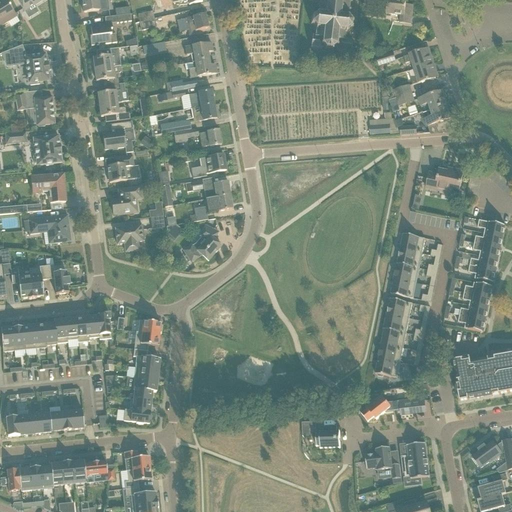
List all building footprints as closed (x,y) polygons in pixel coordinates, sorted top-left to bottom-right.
[(0,27),(17,17),(11,9),(6,0),(0,3),(0,27)] [(40,0),(16,0),(24,12),(42,1),(40,0)] [(83,0),(83,1),(82,1),(83,13),(106,10),(105,0),(83,0)] [(319,0),(319,5),(317,5),(317,6),(319,6),(318,14),(313,18),(311,17),(311,18),(310,24),(310,25),(312,24),(316,29),(315,36),(313,36),(313,37),(312,36),(312,37),(311,47),(311,48),(322,49),(322,45),(325,49),(324,51),(325,52),(326,50),(331,50),(332,52),(333,52),(332,50),(337,47),(336,51),(351,53),(351,52),(352,42),(352,41),(347,40),(345,40),(346,35),(352,36),(353,30),(353,29),(354,22),(353,21),(351,22),(348,17),(349,10),(351,10),(351,9),(349,9),(350,1),(352,1),(352,0),(351,0),(319,0)] [(387,0),(386,10),(386,14),(400,16),(399,23),(401,23),(411,25),(413,6),(406,5),(406,2),(389,0),(387,0)] [(129,8),(115,10),(116,16),(130,15),(129,8)] [(139,23),(154,19),(153,11),(132,16),(134,24),(139,23)] [(195,17),(185,19),(188,30),(189,36),(197,34),(196,31),(199,31),(208,28),(205,14),(195,17)] [(117,24),(131,22),(130,15),(116,16),(117,24)] [(141,31),(156,28),(154,19),(139,23),(141,31)] [(115,34),(112,34),(111,23),(99,25),(100,27),(91,28),(92,37),(90,38),(91,47),(99,46),(98,45),(105,44),(105,45),(111,44),(116,43),(115,34)] [(144,55),(166,51),(164,42),(156,43),(150,44),(142,46),(144,55)] [(212,52),(211,47),(211,43),(185,48),(186,56),(191,56),(192,62),(192,63),(209,61),(208,53),(212,52)] [(17,55),(24,52),(21,46),(3,53),(6,59),(17,55)] [(94,70),(120,67),(118,49),(102,51),(102,57),(93,58),(94,70)] [(404,57),(403,57),(405,64),(411,62),(414,70),(433,63),(428,49),(419,52),(404,57)] [(378,68),(397,62),(394,54),(375,60),(378,68)] [(47,65),(46,65),(45,55),(19,59),(20,65),(26,65),(28,84),(30,84),(30,86),(39,85),(39,82),(48,81),(47,72),(48,72),(47,65)] [(192,63),(184,65),(185,71),(189,70),(190,79),(206,76),(216,74),(215,65),(210,66),(209,61),(192,63)] [(411,79),(410,79),(412,86),(413,86),(428,81),(437,78),(433,63),(414,70),(416,77),(411,79)] [(120,73),(121,71),(120,67),(94,70),(96,82),(106,81),(106,87),(118,85),(117,73),(120,73)] [(171,92),(198,88),(197,80),(182,83),(182,81),(170,83),(171,92)] [(125,96),(120,97),(118,85),(106,87),(107,93),(97,94),(99,106),(118,103),(118,102),(125,101),(125,96)] [(397,98),(412,93),(410,85),(394,90),(397,98)] [(191,110),(214,105),(212,91),(189,95),(191,110)] [(430,111),(446,105),(442,92),(418,100),(420,107),(428,104),(430,111)] [(25,93),(22,94),(25,110),(26,110),(35,109),(36,124),(36,128),(38,128),(44,127),(44,126),(54,125),(52,98),(42,99),(34,100),(33,93),(25,93)] [(400,107),(415,102),(412,93),(397,98),(400,107)] [(22,94),(13,95),(16,112),(25,110),(22,94)] [(125,108),(119,108),(118,103),(99,106),(100,117),(110,116),(111,122),(130,120),(129,113),(126,113),(125,108)] [(193,123),(217,119),(214,105),(191,110),(193,123)] [(427,126),(451,119),(446,105),(430,111),(432,116),(425,119),(427,126)] [(400,133),(396,122),(394,118),(369,121),(370,135),(400,133)] [(402,120),(396,122),(400,133),(400,132),(400,136),(416,135),(416,127),(403,128),(402,120)] [(190,130),(189,121),(159,125),(161,135),(190,130)] [(131,130),(132,130),(131,122),(114,124),(115,132),(102,133),(105,151),(125,148),(124,142),(133,141),(131,130)] [(187,138),(198,136),(197,129),(190,130),(161,135),(161,136),(174,134),(176,144),(188,142),(187,138)] [(209,147),(221,145),(219,131),(200,134),(202,147),(209,146),(209,147)] [(27,143),(26,133),(20,133),(20,134),(11,134),(5,135),(6,145),(27,143)] [(48,138),(33,140),(35,167),(46,165),(46,167),(53,166),(53,164),(61,163),(61,159),(62,159),(61,153),(60,153),(58,137),(48,138)] [(108,175),(107,177),(107,181),(109,181),(109,184),(119,182),(126,181),(134,180),(132,168),(134,167),(133,156),(124,157),(114,159),(115,166),(107,167),(108,175)] [(206,174),(226,171),(223,156),(206,159),(207,166),(191,169),(192,180),(206,177),(206,174)] [(459,194),(463,172),(448,169),(448,172),(439,170),(438,175),(429,173),(426,190),(452,195),(452,193),(459,194)] [(166,173),(158,174),(160,188),(168,187),(166,173)] [(48,204),(65,203),(63,176),(31,179),(32,194),(49,192),(49,198),(48,199),(48,204)] [(206,192),(204,192),(205,199),(205,200),(215,198),(230,196),(227,182),(205,186),(206,192)] [(164,208),(173,206),(169,187),(160,189),(164,208)] [(136,200),(142,200),(141,188),(118,191),(119,201),(111,202),(113,215),(117,215),(118,216),(138,214),(136,200)] [(413,195),(411,209),(418,210),(420,197),(413,195)] [(207,207),(194,210),(196,222),(208,220),(207,214),(218,212),(232,210),(230,196),(215,198),(205,200),(206,201),(207,207)] [(0,208),(0,215),(29,213),(28,206),(0,208)] [(451,218),(410,212),(408,223),(449,229),(451,218)] [(28,222),(23,222),(25,233),(30,232),(30,235),(47,233),(48,245),(61,243),(71,242),(67,216),(57,217),(28,221),(28,222)] [(151,230),(164,228),(163,217),(150,218),(151,230)] [(479,221),(478,228),(485,230),(484,234),(503,238),(505,226),(479,221)] [(135,243),(144,242),(142,226),(115,229),(117,245),(124,244),(125,253),(136,251),(135,243)] [(218,232),(205,226),(201,235),(202,236),(201,240),(196,244),(192,247),(191,246),(183,251),(186,256),(186,258),(188,261),(190,261),(191,263),(199,258),(199,257),(201,256),(208,262),(221,247),(214,240),(218,232)] [(175,227),(165,228),(167,238),(175,227)] [(476,237),(474,244),(500,249),(503,238),(484,234),(483,238),(476,237)] [(422,255),(425,239),(403,235),(400,250),(422,255)] [(481,253),(480,257),(498,261),(500,249),(474,244),(473,251),(481,253)] [(400,250),(397,265),(419,269),(422,255),(400,250)] [(8,252),(0,252),(1,257),(2,264),(9,263),(8,252)] [(471,259),(470,266),(496,272),(498,261),(480,257),(479,261),(471,259)] [(431,277),(431,281),(436,282),(439,264),(434,263),(434,266),(429,265),(427,271),(426,276),(431,277)] [(419,269),(397,265),(394,280),(416,284),(419,269)] [(470,266),(468,273),(476,275),(475,280),(493,284),(496,272),(470,266)] [(70,287),(69,280),(67,281),(66,273),(54,275),(53,267),(46,268),(48,281),(54,281),(56,296),(68,295),(68,288),(70,287)] [(44,298),(42,282),(48,281),(46,268),(40,269),(40,276),(30,278),(32,300),(36,300),(36,299),(44,298)] [(32,300),(30,278),(19,279),(18,271),(11,272),(12,285),(19,285),(20,301),(28,300),(28,301),(32,300)] [(394,280),(391,295),(413,299),(416,284),(394,280)] [(466,287),(464,294),(490,299),(492,287),(474,283),(473,288),(466,287)] [(433,293),(428,292),(428,296),(423,295),(421,301),(431,303),(433,293)] [(470,302),(469,306),(488,310),(490,299),(464,294),(463,301),(470,302)] [(390,300),(387,315),(409,320),(412,304),(390,300)] [(424,312),(423,316),(428,317),(430,307),(421,305),(420,306),(419,311),(424,312)] [(461,309),(460,316),(485,321),(488,310),(469,306),(469,311),(461,309)] [(111,340),(109,321),(110,321),(109,315),(103,315),(103,316),(97,317),(100,341),(111,340)] [(406,334),(409,320),(387,315),(384,330),(406,334)] [(483,333),(485,321),(460,316),(458,323),(465,324),(464,329),(483,333)] [(100,341),(97,317),(87,319),(89,342),(89,339),(99,338),(99,341),(100,341)] [(89,342),(87,319),(76,320),(78,343),(89,342)] [(78,343),(76,320),(65,321),(67,344),(68,344),(68,342),(77,341),(78,344),(78,343)] [(67,344),(65,321),(54,322),(57,346),(57,345),(67,344)] [(57,346),(54,322),(54,325),(44,326),(46,349),(47,349),(46,347),(57,346)] [(161,335),(162,327),(161,326),(161,324),(139,322),(138,333),(159,336),(160,335),(161,335)] [(46,349),(44,326),(33,327),(35,350),(46,349)] [(35,350),(33,327),(22,328),(25,351),(35,350)] [(22,328),(12,329),(14,352),(25,351),(22,328)] [(418,342),(418,346),(423,347),(426,329),(421,328),(421,331),(416,330),(414,336),(413,341),(418,342)] [(14,352),(12,329),(0,330),(3,353),(14,352)] [(406,334),(384,330),(381,345),(403,349),(406,334)] [(138,333),(136,333),(134,345),(134,351),(147,352),(148,346),(158,347),(159,336),(141,334),(138,333)] [(381,345),(378,359),(400,364),(403,349),(381,345)] [(158,371),(159,360),(146,358),(147,352),(134,351),(133,358),(136,358),(135,368),(158,371)] [(415,360),(420,361),(421,352),(416,351),(412,351),(411,356),(415,357),(415,360)] [(511,355),(505,356),(503,356),(503,357),(495,358),(495,357),(494,358),(487,360),(487,359),(483,360),(481,360),(480,360),(477,361),(472,362),(470,362),(469,358),(462,360),(460,360),(453,361),(457,382),(459,381),(459,385),(457,385),(457,386),(458,388),(457,388),(460,402),(511,392),(511,355)] [(397,379),(400,364),(378,359),(375,375),(397,379)] [(402,377),(412,379),(414,367),(405,365),(402,377)] [(157,382),(158,371),(135,368),(134,379),(157,382)] [(423,368),(419,386),(426,385),(427,385),(430,370),(423,368)] [(155,393),(157,382),(134,379),(133,390),(155,393)] [(422,386),(421,386),(421,387),(422,391),(425,391),(426,390),(426,391),(427,397),(429,396),(427,385),(426,385),(422,386)] [(151,403),(152,393),(155,393),(133,390),(132,390),(134,391),(133,400),(130,400),(130,401),(151,403)] [(377,401),(361,414),(366,420),(368,422),(370,420),(374,417),(375,418),(376,419),(385,413),(399,411),(400,414),(414,412),(413,409),(425,408),(425,401),(423,401),(420,401),(420,399),(386,403),(381,397),(377,401)] [(150,413),(151,403),(130,401),(129,411),(125,410),(125,411),(150,414),(150,413)] [(84,429),(82,411),(71,412),(73,430),(84,429)] [(149,425),(150,414),(125,411),(123,422),(136,423),(136,425),(143,426),(143,424),(149,425)] [(73,430),(71,412),(60,413),(62,431),(73,430)] [(62,431),(60,413),(49,414),(51,432),(62,431)] [(51,432),(49,414),(39,415),(40,433),(51,432)] [(40,433),(39,415),(28,416),(30,434),(40,433)] [(30,434),(28,416),(18,417),(17,417),(19,436),(19,435),(30,434)] [(98,417),(99,430),(107,429),(106,416),(98,417)] [(19,436),(17,417),(6,418),(8,437),(19,436)] [(316,422),(302,423),(302,432),(302,436),(307,436),(309,436),(309,432),(309,430),(316,429),(316,422)] [(317,435),(316,435),(316,447),(317,447),(317,446),(320,446),(320,449),(321,449),(339,448),(339,449),(340,449),(340,442),(340,438),(340,432),(339,432),(337,432),(337,427),(329,427),(329,432),(320,433),(320,432),(320,435),(317,435)] [(496,447),(493,443),(486,448),(485,446),(478,451),(479,452),(473,457),(481,469),(489,463),(490,464),(502,455),(501,454),(505,453),(508,471),(511,470),(511,441),(511,440),(503,442),(503,443),(496,447)] [(407,446),(408,454),(401,455),(403,479),(410,478),(411,480),(430,478),(426,444),(407,446)] [(393,480),(401,479),(400,465),(392,466),(390,448),(376,450),(376,454),(365,455),(367,470),(377,469),(377,471),(391,470),(393,480)] [(150,469),(149,458),(138,459),(137,452),(124,453),(124,461),(131,460),(132,471),(150,469)] [(74,485),(72,463),(72,462),(62,463),(62,464),(61,464),(64,486),(74,485)] [(85,484),(83,462),(72,463),(74,485),(85,484)] [(107,475),(106,463),(92,464),(92,462),(84,463),(84,462),(83,462),(85,484),(86,484),(85,477),(107,475)] [(64,486),(61,464),(51,465),(53,489),(54,489),(53,487),(64,486)] [(503,464),(495,470),(498,475),(507,469),(503,464)] [(53,489),(51,465),(50,465),(51,467),(40,468),(42,490),(53,489)] [(42,490),(40,468),(30,469),(32,491),(42,490)] [(32,491),(30,469),(19,471),(21,493),(32,491)] [(139,489),(138,482),(151,481),(150,469),(132,471),(127,472),(128,483),(124,483),(125,490),(139,489)] [(21,493),(19,471),(14,471),(14,470),(9,470),(9,472),(7,472),(9,493),(19,492),(18,489),(20,489),(21,493)] [(477,501),(478,502),(506,494),(503,482),(507,481),(506,475),(494,478),(495,484),(478,489),(481,500),(477,501)] [(158,505),(157,501),(156,501),(155,493),(139,495),(139,489),(125,490),(126,497),(131,497),(132,507),(158,505)] [(478,502),(480,511),(487,511),(498,509),(498,511),(509,511),(511,511),(510,505),(505,507),(502,495),(506,494),(478,502)] [(428,511),(426,503),(416,506),(415,501),(404,504),(406,509),(399,510),(399,511),(428,511)]
